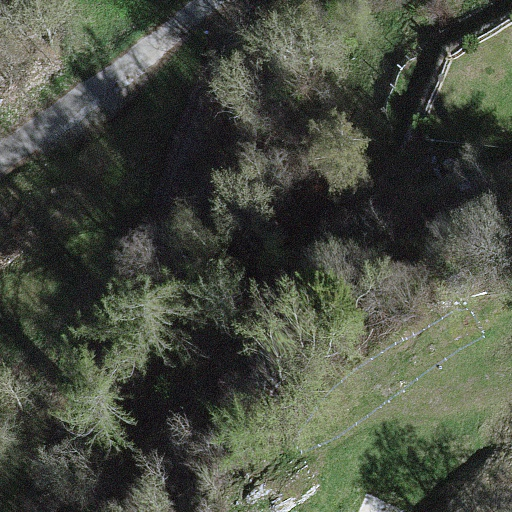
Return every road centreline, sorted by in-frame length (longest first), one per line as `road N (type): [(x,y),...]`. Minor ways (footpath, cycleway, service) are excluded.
road 1 (track): [(30,511),(112,362),(238,0)]
road 2 (track): [(392,408),(511,391)]
